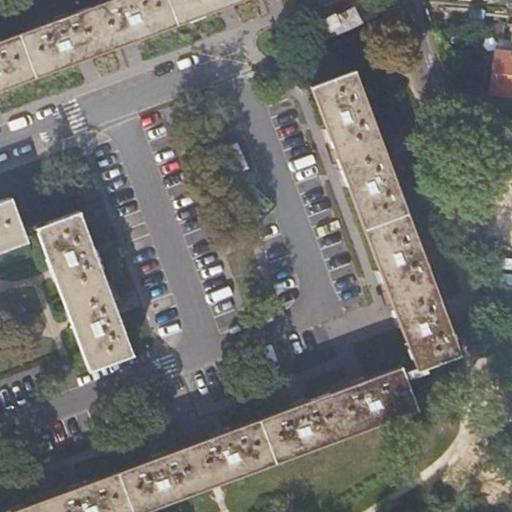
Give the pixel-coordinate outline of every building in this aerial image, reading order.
[(103,0),(0,38),(0,87),(232,0),(103,0)] [(330,25),(362,14),(356,0),(355,0),(336,7),(335,3),(318,9),(321,20),(328,18),(330,25)] [(511,92),(511,49),(493,47),(487,89),(511,92)] [(314,85),(418,368),(459,350),(352,72),(314,85)] [(480,163),(459,162),(458,183),(479,184),(480,163)] [(12,197),(0,201),(0,250),(30,240),(12,197)] [(38,227),(91,369),(133,354),(80,210),(38,227)] [(23,511),(144,511),(215,485),(418,408),(403,368),(201,444),(23,511)]
